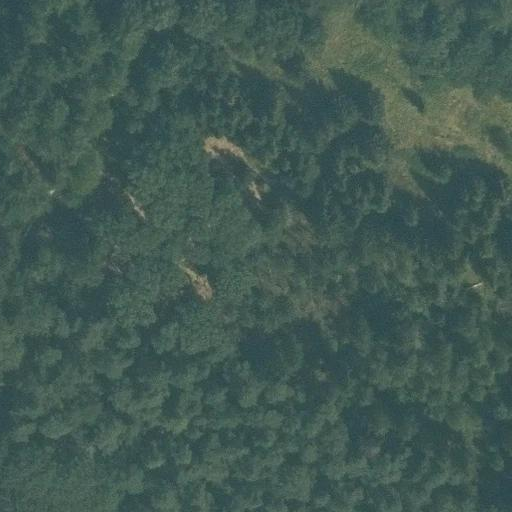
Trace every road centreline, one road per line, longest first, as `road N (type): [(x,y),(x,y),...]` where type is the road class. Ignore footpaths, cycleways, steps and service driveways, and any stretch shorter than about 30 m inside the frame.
road 1 (unknown): [(511,450),(236,303),(34,213),(0,186)]
road 2 (track): [(158,0),(0,273)]
road 3 (track): [(404,0),(511,53)]
